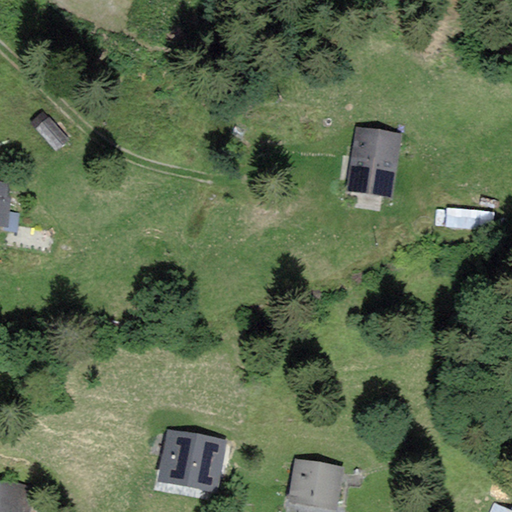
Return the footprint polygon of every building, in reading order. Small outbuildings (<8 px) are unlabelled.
[(401,133),(358,127),(348,188),(391,195),(401,133)] [(8,183),(0,182),(0,223),(5,224),(8,183)] [(493,227),(494,209),(449,206),(448,223),(493,227)] [(222,441),(171,433),(163,479),(215,488),(222,441)] [(340,468),(297,462),(292,499),(335,505),(340,468)] [(25,511),(30,488),(0,482),(0,511),(25,511)]
